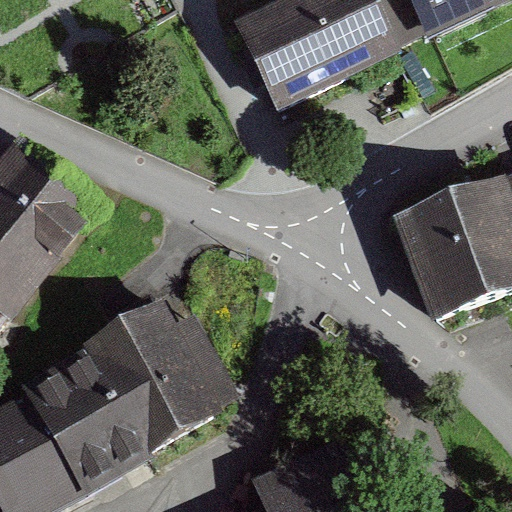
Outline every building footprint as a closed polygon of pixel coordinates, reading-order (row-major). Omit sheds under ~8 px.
[(240,36),(279,117),(511,4),(511,0),(297,0),(301,6),(240,36)] [(103,210),(18,147),(0,171),(0,311),(17,324),(103,210)] [(511,299),(511,185),(395,229),(432,329),(511,299)] [(0,511),(52,511),(240,407),(188,315),(0,420),(0,511)] [(368,511),(345,456),(254,493),(261,511),(368,511)]
